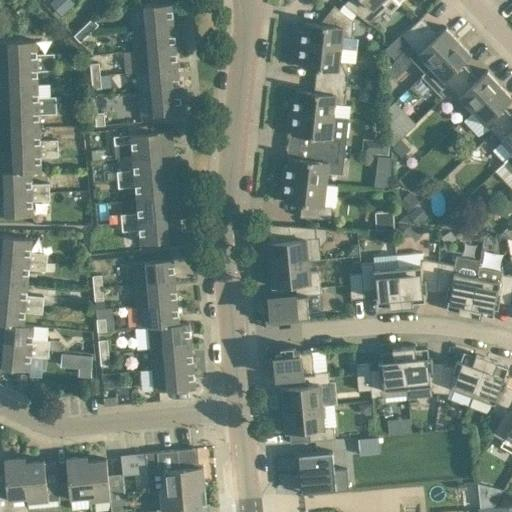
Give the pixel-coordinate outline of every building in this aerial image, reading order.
[(72,3),(69,0),(52,0),(51,2),(62,13),(72,3)] [(370,23),(386,8),(390,11),(399,3),(396,0),(355,0),(349,6),(370,23)] [(133,27),(174,23),(172,2),(152,4),(131,5),(133,27)] [(299,29),(297,42),(341,47),(342,35),(351,36),(353,19),(334,4),(327,12),(326,23),(304,20),(303,30),(299,29)] [(83,25),(89,32),(98,24),(92,17),(83,25)] [(402,35),(410,43),(428,27),(420,18),(402,35)] [(135,49),(176,45),(174,23),(133,27),(135,49)] [(73,34),(79,41),(89,32),(83,25),(73,34)] [(404,49),(425,71),(458,40),(446,27),(448,26),(447,25),(436,35),(428,27),(410,43),(404,49)] [(0,40),(0,62),(55,60),(54,52),(37,52),(36,39),(15,40),(0,40)] [(458,40),(425,71),(425,72),(432,66),(452,87),(470,71),(462,62),(472,52),(472,51),(470,53),(458,40)] [(339,60),(341,47),(297,42),(296,55),(300,56),(299,65),(316,67),(315,78),(346,82),(348,60),(339,60)] [(137,70),(178,66),(176,45),(135,49),(137,70)] [(63,52),(54,52),(55,60),(63,60),(63,58),(63,52)] [(55,69),(55,60),(0,62),(0,83),(38,82),(37,69),(55,69)] [(101,74),(99,61),(89,62),(91,75),(101,74)] [(139,92),(180,88),(178,66),(137,70),(139,92)] [(477,79),(470,71),(452,87),(472,109),(500,84),(488,71),(489,70),(488,69),(477,79)] [(102,86),(101,74),(91,75),(92,87),(102,86)] [(291,96),(289,110),(333,114),(334,102),(344,103),(346,82),(315,78),(314,90),(297,88),(296,97),(291,96)] [(38,95),(38,82),(0,83),(0,105),(56,103),(56,95),(38,95)] [(511,95),(511,96),(500,84),(472,109),(493,131),(511,114),(503,106),(511,97),(511,95)] [(363,86),(362,99),(380,102),(382,88),(363,86)] [(180,88),(139,92),(141,114),(162,112),(182,110),(180,88)] [(397,101),(385,111),(404,132),(416,121),(397,101)] [(57,112),(56,103),(0,105),(0,127),(40,125),(39,112),(57,112)] [(307,146),(344,150),(349,116),(339,115),(333,114),(289,110),(288,123),(293,123),(292,133),(309,134),(307,146)] [(105,123),(104,111),(95,112),(96,124),(105,123)] [(511,115),(511,114),(493,131),(502,140),(493,149),(505,161),(511,154),(511,115)] [(40,125),(0,127),(0,148),(58,146),(58,138),(40,139),(40,125)] [(172,129),(152,131),(114,134),(115,143),(132,142),(133,155),(174,151),(172,129)] [(392,147),(401,157),(411,147),(402,138),(392,147)] [(388,152),(389,140),(383,140),(379,142),(378,151),(388,152)] [(58,155),(58,146),(0,148),(0,156),(1,170),(31,169),(41,169),(41,156),(58,155)] [(283,164),(282,177),(325,182),(327,171),(341,172),(344,150),(307,146),(306,157),(289,155),(288,164),(283,164)] [(91,149),(92,158),(105,157),(104,148),(91,149)] [(174,151),(133,155),(134,168),(117,169),(118,178),(176,173),(174,151)] [(0,191),(50,190),(49,181),(32,182),(31,169),(1,170),(0,170),(0,191)] [(137,198),(178,194),(176,173),(118,178),(119,186),(136,185),(137,198)] [(325,182),(282,177),(280,190),(285,191),(284,200),(301,201),(300,214),(331,217),(332,205),(323,204),(325,182)] [(389,179),(375,177),(374,186),(388,188),(389,179)] [(63,180),(50,181),(50,189),(63,189),(63,180)] [(50,190),(0,191),(0,214),(12,214),(33,213),(32,199),(50,198),(50,190)] [(398,201),(408,211),(420,200),(410,190),(398,201)] [(122,221),(180,216),(178,194),(137,198),(138,211),(121,212),(121,213),(122,221)] [(418,224),(428,214),(418,205),(408,214),(418,224)] [(394,227),(393,210),(376,212),(377,229),(394,227)] [(122,221),(121,213),(109,214),(110,222),(113,222),(122,221)] [(452,213),(439,225),(457,229),(458,223),(456,216),(452,213)] [(180,216),(122,221),(123,229),(140,228),(141,241),(162,240),(182,238),(180,216)] [(406,235),(410,231),(410,222),(398,222),(398,235),(406,235)] [(510,238),(511,235),(511,222),(511,223),(498,235),(510,238)] [(271,263),(309,259),(307,237),(316,236),(315,226),(290,224),(291,238),(267,241),(267,242),(269,242),(271,263)] [(450,229),(441,235),(445,242),(455,236),(450,229)] [(383,233),(383,241),(394,241),(393,232),(383,233)] [(0,234),(0,255),(47,260),(48,252),(30,250),(32,237),(11,235),(0,234)] [(351,243),(346,248),(347,255),(358,254),(357,242),(351,243)] [(76,251),(76,263),(84,263),(84,251),(76,251)] [(47,260),(0,255),(0,277),(28,280),(29,267),(46,269),(47,260)] [(469,314),(479,265),(477,265),(478,260),(456,255),(454,263),(439,260),(437,290),(447,290),(445,296),(455,298),(453,308),(459,309),(458,312),(469,314)] [(173,257),(153,259),(133,260),(135,282),(175,279),(173,257)] [(398,266),(401,306),(413,304),(412,302),(418,301),(418,291),(427,290),(437,290),(439,260),(422,257),(421,263),(398,266)] [(309,259),(271,263),(273,284),(271,284),(271,285),(295,283),(296,294),(296,295),(307,294),(307,293),(322,292),(319,270),(310,271),(309,259)] [(352,259),(348,264),(349,271),(360,270),(359,259),(352,259)] [(401,306),(398,266),(375,268),(374,261),(360,262),(361,271),(363,290),(373,289),(373,295),(383,294),(384,304),(390,304),(390,307),(401,306)] [(479,265),(469,314),(480,316),(481,314),(487,315),(489,305),(498,307),(499,301),(509,302),(511,284),(511,274),(501,272),(502,270),(479,265)] [(363,290),(361,271),(349,272),(351,297),(364,296),(363,290)] [(103,285),(102,273),(93,274),(94,287),(103,286),(103,285)] [(28,280),(0,277),(0,299),(43,303),(44,295),(27,293),(28,280)] [(135,282),(137,304),(177,300),(175,279),(135,282)] [(94,287),(95,299),(104,299),(103,286),(94,287)] [(309,316),(307,294),(296,295),(296,294),(268,296),(269,298),(270,298),(272,319),(278,319),(279,324),(291,323),(291,317),(309,316)] [(43,312),(43,303),(0,299),(0,320),(24,323),(25,310),(43,312)] [(177,300),(137,304),(139,326),(149,325),(179,322),(177,300)] [(98,330),(107,329),(105,316),(96,317),(98,330)] [(0,320),(0,342),(49,347),(50,338),(33,337),(34,323),(24,323),(0,320)] [(189,321),(179,322),(149,325),(151,346),(191,342),(189,321)] [(100,352),(108,351),(107,338),(99,339),(100,351),(100,352)] [(49,347),(0,342),(0,365),(30,368),(31,355),(48,356),(49,347)] [(151,346),(153,368),(193,364),(191,342),(151,346)] [(304,372),(315,371),(315,370),(314,370),(312,348),(294,350),(293,345),(281,346),(281,351),(275,352),(277,374),(276,374),(276,375),(304,372)] [(431,391),(440,391),(444,363),(432,362),(432,356),(423,357),(422,347),(415,348),(415,345),(404,346),(409,396),(432,394),(431,391)] [(409,398),(409,396),(404,346),(392,347),(393,350),(387,350),(388,360),(378,361),(379,368),(370,369),(371,388),(372,396),(385,395),(386,400),(409,398)] [(100,351),(101,364),(110,364),(108,351),(100,352),(100,351)] [(451,385),(473,393),(487,356),(476,352),(475,354),(469,352),(466,362),(457,359),(455,364),(444,363),(440,391),(449,392),(451,385)] [(93,354),(80,353),(79,366),(78,374),(91,375),(93,354)] [(487,356),(473,393),(495,401),(492,408),(503,414),(503,415),(506,409),(511,398),(511,387),(505,384),(508,377),(499,374),(502,365),(497,362),(498,360),(487,356)] [(371,388),(370,369),(369,363),(356,364),(358,389),(371,388)] [(193,364),(153,368),(155,390),(195,386),(193,364)] [(284,408),(322,404),(320,382),(330,381),(329,370),(315,371),(304,372),(305,383),(281,386),(281,387),(282,387),(284,408)] [(102,373),(103,387),(115,386),(114,372),(102,373)] [(105,405),(117,403),(116,395),(104,396),(105,405)] [(371,413),(370,401),(359,402),(359,408),(365,413),(371,413)] [(309,428),(310,439),(335,437),(334,425),(324,426),(322,404),(284,408),(286,429),(285,429),(285,430),(309,428)] [(511,411),(506,409),(503,415),(503,414),(493,433),(505,439),(508,433),(511,435),(511,411)] [(358,437),(360,453),(380,452),(378,435),(358,437)] [(146,451),(147,471),(148,489),(165,487),(166,493),(183,491),(182,482),(200,480),(200,486),(205,485),(203,465),(194,466),(192,448),(197,448),(197,446),(146,451)] [(357,450),(322,453),(324,480),(335,479),(336,492),(371,489),(369,468),(359,469),(357,450)] [(90,506),(90,499),(89,494),(89,493),(95,493),(93,476),(84,477),(82,460),(88,460),(87,455),(67,457),(69,477),(69,481),(58,482),(59,498),(70,497),(72,508),(90,506)] [(0,511),(28,511),(27,500),(27,494),(32,494),(31,477),(21,478),(20,461),(26,461),(26,460),(25,456),(4,458),(5,464),(7,485),(0,485),(0,511)] [(90,499),(110,497),(109,478),(107,458),(88,460),(82,460),(84,477),(93,476),(95,493),(89,493),(89,494),(90,499)] [(45,459),(26,461),(20,461),(21,478),(31,477),(32,494),(27,494),(27,500),(28,511),(60,511),(59,498),(58,482),(47,483),(45,459)] [(165,487),(148,489),(148,490),(154,489),(156,511),(190,511),(190,506),(202,505),(200,486),(200,480),(182,482),(183,491),(166,493),(165,487)] [(125,511),(125,501),(110,502),(110,511),(125,511)]
